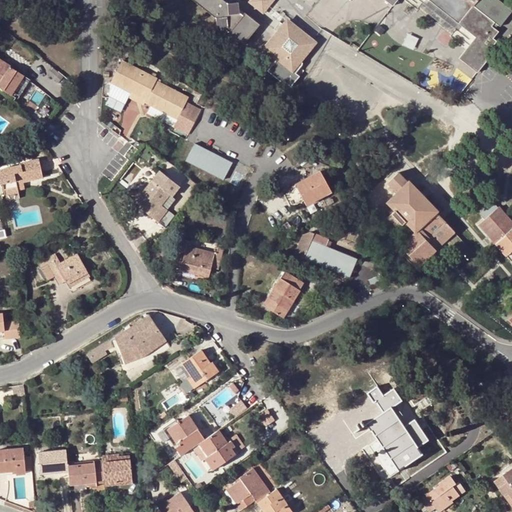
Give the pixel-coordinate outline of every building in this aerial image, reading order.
[(225,0),(195,0),(213,15),(214,27),(225,25),(227,26),(224,30),(239,43),(258,21),(242,8),(240,12),(238,10),(236,0),(230,0),(226,0),(225,0)] [(270,0),(247,0),(261,11),(270,0)] [(385,0),(392,5),(396,0),(428,0),(475,37),(459,57),(476,72),(494,51),(491,47),(496,42),(492,38),(497,31),(492,25),(494,22),(498,25),(511,10),(499,0),(385,0)] [(263,49),(277,60),(268,72),(290,89),(299,77),(295,74),(302,66),(302,64),(300,63),(316,44),(287,20),(263,49)] [(0,59),(0,88),(10,95),(23,77),(10,68),(10,67),(0,59)] [(156,81),(158,79),(122,61),(111,83),(109,97),(125,105),(128,99),(130,97),(145,104),(151,107),(172,118),(177,120),(173,128),(188,136),(201,110),(186,103),(189,98),(160,83),(156,81)] [(30,81),(23,77),(10,95),(17,99),(30,81)] [(145,104),(130,97),(128,99),(144,106),(145,104)] [(172,118),(151,107),(147,115),(168,126),(172,118)] [(232,163),(195,144),(186,162),(223,181),(232,163)] [(0,184),(2,184),(4,190),(17,187),(15,182),(22,180),(23,183),(43,179),(38,160),(20,164),(21,166),(0,171),(0,184)] [(297,187),(284,194),(290,207),(303,200),(306,205),(330,192),(319,170),(295,184),(297,187)] [(146,208),(144,211),(166,229),(176,217),(161,204),(169,194),(172,197),(180,188),(158,171),(143,189),(135,200),(142,205),(146,208)] [(397,172),(386,182),(397,193),(391,198),(387,202),(415,232),(400,246),(418,266),(434,250),(454,232),(449,226),(436,213),(437,211),(408,182),(407,183),(397,172)] [(17,187),(18,191),(25,189),(23,183),(22,180),(15,182),(17,187)] [(17,187),(4,190),(5,195),(18,193),(18,191),(17,187)] [(135,200),(143,189),(142,188),(133,198),(135,200)] [(511,223),(493,201),(479,213),(484,219),(478,224),(511,262),(511,223)] [(306,232),(295,264),(303,267),(305,260),(353,276),(360,254),(330,244),(332,234),(313,228),(306,232)] [(184,253),(181,267),(179,272),(208,278),(210,267),(217,269),(223,248),(217,247),(215,253),(190,247),(186,246),(187,241),(179,239),(177,251),(184,253)] [(147,254),(142,246),(137,249),(142,257),(147,254)] [(173,265),(181,267),(184,253),(177,251),(173,265)] [(46,260),(54,275),(60,272),(65,282),(69,288),(88,277),(76,254),(56,265),(54,261),(56,259),(54,255),(46,260)] [(60,272),(54,275),(59,285),(65,282),(60,272)] [(299,292),(279,280),(263,305),(282,317),(299,292)] [(3,314),(0,314),(0,332),(4,332),(5,340),(20,338),(18,322),(5,323),(3,314)] [(166,340),(149,316),(114,338),(122,358),(124,364),(142,357),(166,340)] [(122,358),(114,338),(87,355),(92,363),(107,354),(105,350),(113,347),(114,351),(117,360),(122,358)] [(200,352),(182,364),(191,377),(187,379),(194,388),(217,372),(211,363),(209,364),(200,352)] [(356,427),(358,430),(364,428),(367,426),(399,472),(433,448),(415,420),(405,426),(392,408),(402,402),(394,389),(383,395),(377,387),(366,394),(373,404),(375,402),(383,413),(364,425),(363,423),(361,424),(363,426),(360,428),(359,426),(356,427)] [(234,414),(246,407),(242,400),(230,407),(234,414)] [(267,408),(259,414),(266,424),(274,418),(267,408)] [(180,456),(199,443),(203,440),(187,417),(167,431),(178,446),(175,448),(180,456)] [(203,440),(199,443),(208,457),(205,459),(212,470),(234,455),(230,449),(234,447),(230,441),(226,444),(217,430),(203,440)] [(22,449),(0,450),(0,472),(15,471),(15,475),(24,474),(22,449)] [(67,472),(67,467),(65,451),(38,453),(40,466),(49,464),(49,474),(67,472)] [(102,457),(102,462),(104,484),(116,483),(116,480),(130,479),(128,458),(118,458),(118,455),(102,457)] [(93,464),(67,467),(67,472),(69,486),(87,484),(95,483),(96,485),(104,484),(102,462),(94,463),(93,464)] [(49,464),(40,466),(41,474),(49,474),(49,464)] [(241,481),(230,489),(240,503),(236,505),(240,511),(255,501),(268,491),(252,469),(239,478),(241,481)] [(494,482),(505,497),(508,495),(511,500),(511,471),(511,470),(494,482)] [(427,511),(430,511),(435,508),(449,499),(451,502),(459,496),(452,487),(455,485),(450,477),(439,485),(440,487),(420,501),(427,511)] [(116,483),(104,484),(104,487),(131,485),(130,479),(116,480),(116,483)] [(207,480),(197,487),(199,490),(209,483),(207,480)] [(240,503),(230,489),(226,491),(236,505),(240,503)] [(270,494),(268,491),(255,501),(262,511),(291,511),(276,490),(270,494)] [(192,511),(190,508),(180,493),(155,510),(157,511),(192,511)] [(449,499),(435,508),(437,511),(441,511),(453,504),(451,502),(449,499)] [(192,511),(201,511),(196,503),(190,508),(192,511)]
